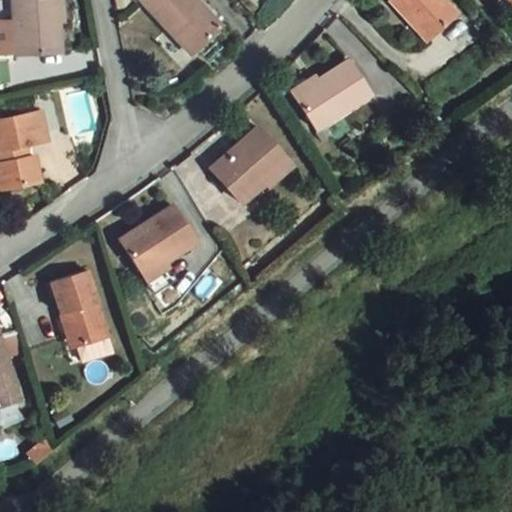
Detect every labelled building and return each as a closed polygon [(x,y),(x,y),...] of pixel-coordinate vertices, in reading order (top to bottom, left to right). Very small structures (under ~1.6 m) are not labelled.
[(0,50),(16,47),(63,37),(54,0),(6,0),(11,20),(0,22),(0,50)] [(154,0),(196,44),(226,16),(209,0),(154,0)] [(445,0),(382,0),(419,41),(454,9),(445,0)] [(511,0),(502,0),(511,13),(511,0)] [(324,69),(341,101),(407,64),(390,33),(324,69)] [(240,149),(264,184),(323,136),(298,100),(240,149)] [(31,138),(47,134),(39,105),(0,114),(0,178),(2,187),(50,177),(43,152),(34,154),(31,138)] [(185,247),(235,217),(214,184),(165,214),(185,247)] [(121,324),(158,310),(127,243),(94,256),(121,324)] [(68,363),(109,351),(85,267),(43,279),(68,363)] [(36,281),(1,292),(0,292),(0,316),(5,334),(0,334),(0,335),(18,397),(66,383),(36,281)] [(0,403),(16,399),(0,344),(0,403)] [(36,433),(20,448),(35,464),(51,449),(36,433)]
